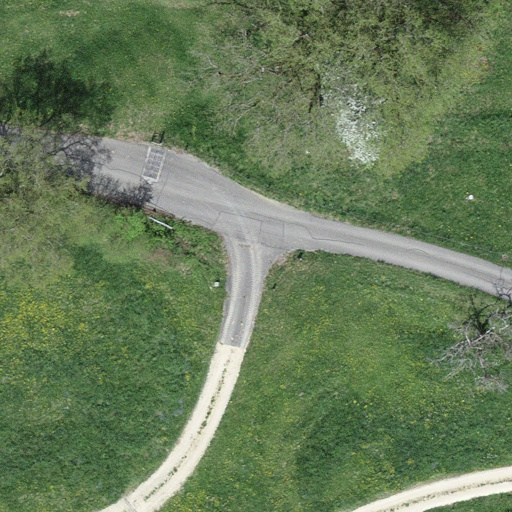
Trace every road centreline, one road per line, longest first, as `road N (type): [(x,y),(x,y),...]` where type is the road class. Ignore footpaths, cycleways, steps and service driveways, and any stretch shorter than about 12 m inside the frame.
road 1 (unclassified): [(511,285),(0,140)]
road 2 (track): [(271,218),(199,423),(163,483),(130,511)]
road 3 (track): [(511,477),(383,511)]
